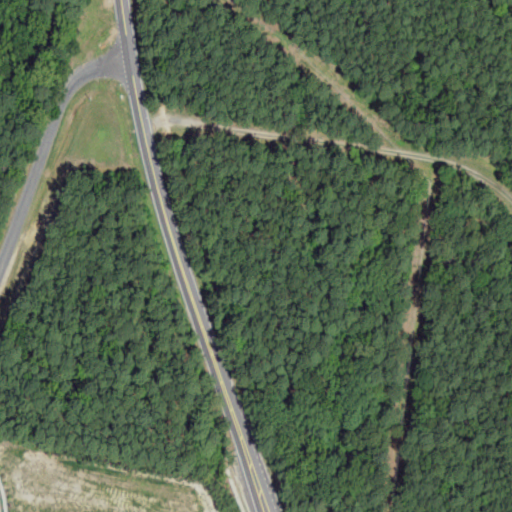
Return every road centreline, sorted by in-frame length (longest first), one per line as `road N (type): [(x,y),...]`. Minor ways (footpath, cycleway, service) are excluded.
road 1 (primary): [(266,511),(186,293),(121,0)]
road 2 (residential): [(0,270),(61,106),(80,78),(132,60)]
